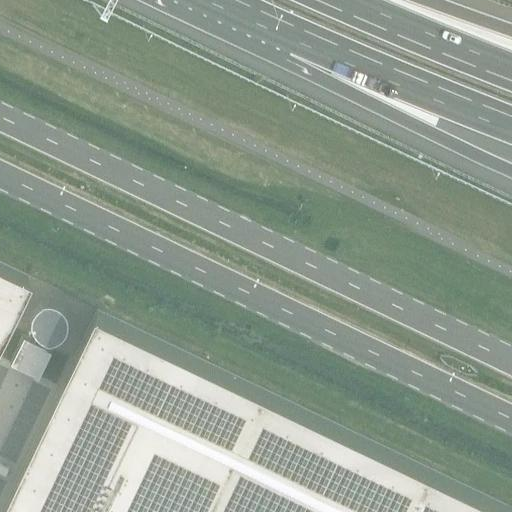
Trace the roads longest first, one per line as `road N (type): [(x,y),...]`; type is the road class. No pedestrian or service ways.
road 1 (secondary): [(0,171),(511,416)]
road 2 (secondary): [(511,358),(0,114)]
road 3 (motorway): [(299,37),(511,173)]
road 4 (motorway): [(299,37),(511,124)]
road 5 (motorway): [(511,73),(335,0)]
